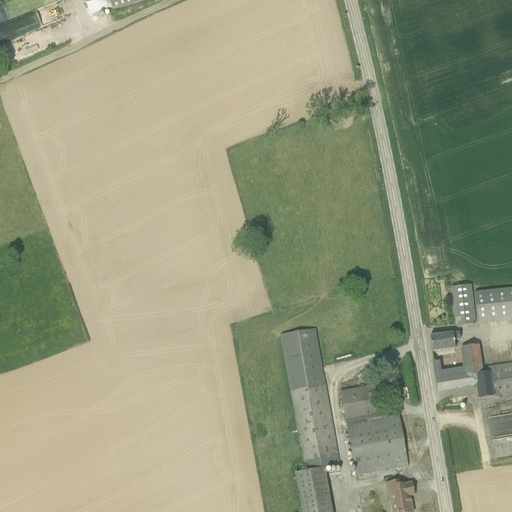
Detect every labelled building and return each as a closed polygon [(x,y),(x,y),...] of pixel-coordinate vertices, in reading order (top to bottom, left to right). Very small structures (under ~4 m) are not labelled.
[(109,0),(113,10),(144,0),(109,0)] [(334,105),(326,84),(314,89),(321,110),(334,105)] [(456,327),(475,325),(470,285),(452,287),(456,327)] [(478,325),(511,320),(511,289),(474,294),(478,325)] [(276,337),(302,458),(337,450),(311,330),(276,337)] [(453,341),(459,341),(458,334),(429,337),(430,345),(431,353),(455,350),(453,341)] [(437,392),(476,386),(478,400),(493,397),(511,394),(511,363),(482,369),(478,346),(461,348),(464,368),(441,372),(439,362),(434,362),(434,361),(432,361),(435,381),(437,392)] [(380,384),(340,391),(355,476),(405,467),(396,414),(386,416),(380,384)] [(511,412),(490,416),(493,435),(511,432),(511,412)] [(336,511),(331,471),(300,475),(305,511),(336,511)] [(414,511),(409,477),(386,480),(391,511),(414,511)]
